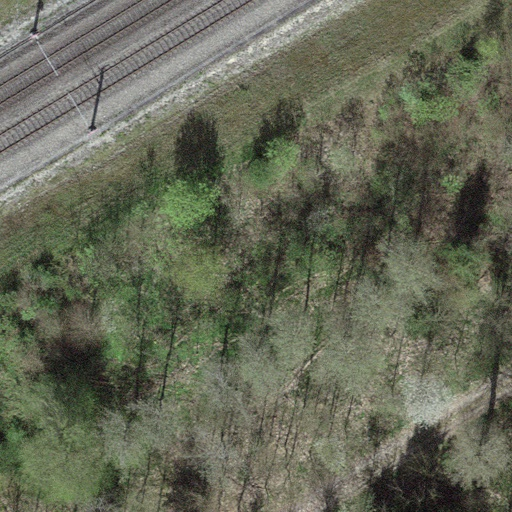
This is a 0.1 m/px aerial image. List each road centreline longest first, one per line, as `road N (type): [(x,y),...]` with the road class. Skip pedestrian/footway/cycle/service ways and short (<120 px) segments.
road 1 (track): [(332,0),(0,201)]
road 2 (track): [(511,376),(291,511)]
